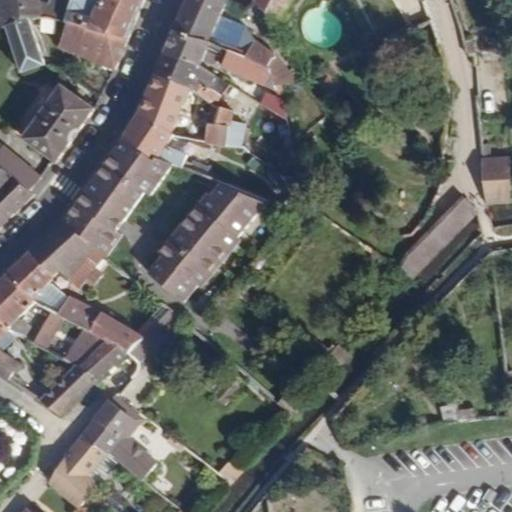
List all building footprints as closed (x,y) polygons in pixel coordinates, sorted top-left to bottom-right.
[(128,42),(145,0),(102,0),(100,4),(94,0),(0,0),(4,31),(7,30),(30,22),(50,19),(67,24),(128,42)] [(219,17),(226,0),(188,0),(175,33),(207,44),(247,58),(255,40),(244,28),(219,17)] [(277,30),(291,0),(254,0),(253,3),(277,30)] [(46,66),(30,22),(7,30),(21,76),(46,66)] [(115,73),(128,42),(67,24),(58,49),(115,73)] [(201,67),(210,45),(207,44),(175,33),(165,55),(201,67)] [(267,69),(274,55),(255,40),(247,58),(267,69)] [(267,69),(247,58),(228,51),(221,69),(275,92),(274,86),(271,71),(267,69)] [(209,90),(216,77),(201,67),(165,55),(156,77),(196,97),(214,106),(216,106),(221,99),(209,90)] [(288,84),(274,55),(267,69),(271,71),(274,86),(288,84)] [(186,116),(196,97),(156,77),(148,94),(181,113),(186,116)] [(221,99),(230,86),(216,77),(209,90),(221,99)] [(56,164),(94,109),(62,87),(23,140),(56,164)] [(172,135),(181,113),(148,94),(140,113),(172,135)] [(222,127),(224,110),(216,106),(214,106),(213,126),(222,127)] [(231,124),(234,113),(224,110),(222,127),(229,129),(225,148),(240,149),(246,126),(231,124)] [(172,135),(140,113),(125,137),(154,163),(157,159),(173,166),(183,170),(188,157),(166,149),(174,136),(172,135)] [(225,148),(229,129),(222,127),(213,126),(211,146),(225,148)] [(122,223),(144,194),(150,197),(173,166),(157,159),(154,163),(125,137),(84,195),(64,222),(105,260),(120,239),(114,234),(122,223)] [(41,179),(2,147),(0,150),(0,170),(31,194),(41,179)] [(511,188),(510,160),(481,162),(484,207),(511,204),(511,188)] [(31,194),(0,170),(0,230),(34,196),(31,194)] [(237,239),(266,204),(221,185),(212,197),(202,210),(198,206),(166,245),(171,249),(163,259),(148,274),(184,304),(197,288),(202,291),(241,242),(237,239)] [(202,210),(212,197),(209,195),(198,206),(202,210)] [(408,280),(477,211),(462,197),(407,254),(396,273),(408,280)] [(105,260),(64,222),(32,253),(56,278),(61,273),(78,291),(105,260)] [(163,259),(171,249),(166,245),(158,254),(163,259)] [(74,301),(51,283),(56,278),(32,253),(7,277),(35,303),(54,314),(67,321),(84,332),(92,336),(127,356),(143,339),(74,301)] [(35,303),(7,277),(0,283),(0,320),(10,331),(25,339),(32,328),(16,321),(35,303)] [(138,367),(182,323),(168,311),(143,339),(127,356),(135,362),(138,367)] [(67,321),(54,314),(36,344),(49,352),(67,321)] [(0,352),(0,340),(10,331),(0,320),(0,375),(9,382),(20,365),(0,352)] [(98,380),(127,356),(92,336),(84,332),(67,363),(77,368),(98,380)] [(350,355),(338,345),(327,359),(338,370),(350,355)] [(60,417),(98,380),(77,368),(41,403),(60,417)] [(130,441),(148,421),(115,396),(110,403),(136,422),(124,435),(130,441)] [(130,441),(124,435),(136,422),(110,403),(84,434),(110,455),(143,482),(159,464),(130,441)] [(476,421),(475,408),(456,411),(459,423),(476,421)] [(72,499),(110,455),(84,434),(48,478),(72,499)] [(243,478),(233,467),(222,478),(235,487),(243,478)] [(147,511),(166,511),(168,510),(154,499),(145,510),(147,511)]
